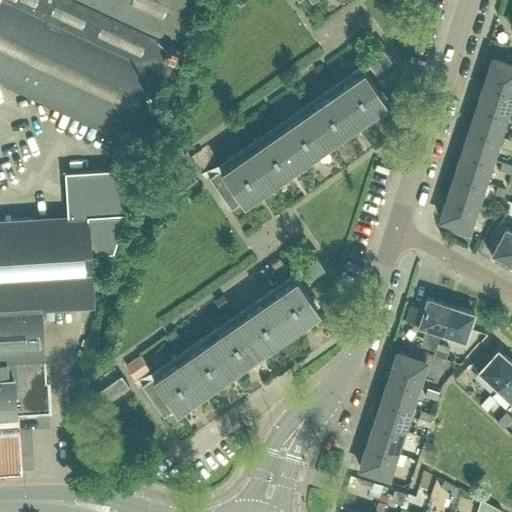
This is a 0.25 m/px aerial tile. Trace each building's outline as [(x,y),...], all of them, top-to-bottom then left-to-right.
[(179,45),(82,0),(0,0),(0,80),(146,148),(179,45)] [(82,0),(179,45),(193,0),(82,0)] [(490,57),(482,80),(510,89),(511,82),(511,55),(503,52),(501,60),(490,57)] [(361,68),(219,167),(224,174),(228,180),(233,187),(238,193),(242,200),(384,100),(361,68)] [(482,80),(475,103),(503,112),(510,89),(482,80)] [(475,103),(468,125),(496,134),(503,112),(475,103)] [(468,125),(460,148),(488,157),(496,134),(468,125)] [(460,148),(453,171),(481,180),(488,157),(460,148)] [(187,166),(181,170),(189,182),(196,177),(187,166)] [(219,167),(208,175),(212,182),(224,174),(219,167)] [(0,412),(14,411),(14,410),(48,408),(46,378),(43,378),(39,308),(92,305),(88,250),(110,249),(123,210),(134,178),(112,168),(63,170),(66,215),(0,219),(0,412)] [(183,186),(189,182),(181,170),(175,174),(183,186)] [(453,171),(446,193),(474,202),(481,180),(453,171)] [(177,191),(183,186),(175,174),(169,179),(177,191)] [(224,174),(212,182),(217,188),(228,180),(224,174)] [(169,179),(162,183),(171,195),(177,191),(169,179)] [(233,187),(228,180),(217,188),(222,195),(233,187)] [(162,183),(156,188),(164,199),(171,195),(162,183)] [(238,193),(233,187),(222,195),(226,201),(238,193)] [(238,193),(226,201),(231,208),(242,200),(238,193)] [(474,202),(446,193),(438,217),(450,221),(447,228),(464,234),(474,202)] [(489,251),(511,263),(511,262),(511,230),(496,222),(488,237),(495,241),(489,251)] [(96,286),(106,289),(110,276),(100,273),(96,286)] [(295,276),(152,376),(156,383),(161,389),(165,395),(170,402),(174,408),(317,308),(295,276)] [(417,322),(441,329),(450,302),(426,294),(417,322)] [(450,302),(441,329),(464,337),(473,309),(450,302)] [(396,349),(388,372),(417,382),(426,352),(427,351),(424,350),(409,345),(407,352),(396,349)] [(471,363),(495,386),(511,367),(511,360),(496,347),(489,355),(483,350),(471,363)] [(131,382),(148,370),(137,355),(120,367),(131,382)] [(511,367),(495,386),(511,400),(511,367)] [(388,372),(380,395),(409,405),(417,382),(388,372)] [(120,374),(113,378),(122,390),(128,386),(120,374)] [(152,376),(140,384),(145,391),(156,383),(152,376)] [(113,378),(107,383),(115,394),(122,390),(113,378)] [(107,383),(101,387),(109,399),(115,394),(107,383)] [(156,383),(145,391),(149,397),(161,389),(156,383)] [(101,387),(94,391),(103,403),(109,399),(101,387)] [(149,397),(154,403),(165,395),(161,389),(149,397)] [(94,391),(88,396),(96,408),(103,403),(94,391)] [(165,395),(154,403),(158,410),(170,402),(165,395)] [(380,395),(373,418),(402,427),(409,405),(380,395)] [(174,408),(170,402),(158,410),(163,416),(174,408)] [(373,418),(366,440),(394,450),(402,427),(373,418)] [(0,474),(24,472),(22,450),(21,428),(0,429),(0,474)] [(394,450),(366,440),(358,464),(386,474),(394,450)] [(479,498),(474,511),(486,511),(489,504),(479,498)] [(380,511),(384,501),(377,499),(373,511),(380,511)]
